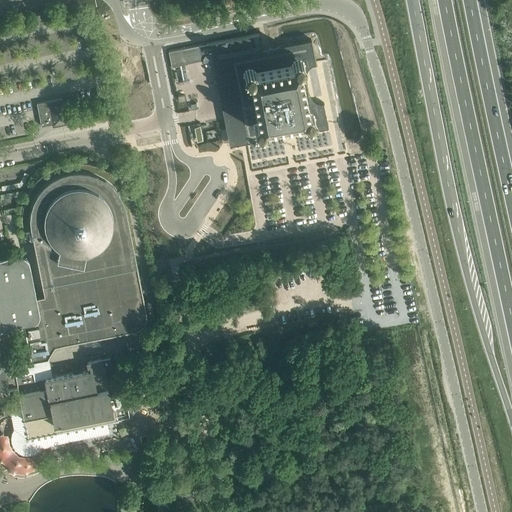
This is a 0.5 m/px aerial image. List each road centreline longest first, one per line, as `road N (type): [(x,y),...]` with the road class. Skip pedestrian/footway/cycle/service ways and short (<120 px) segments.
road 1 (tertiary): [(155,34),(326,4),(355,14),(404,178),(480,511)]
road 2 (trunk): [(411,0),(466,274),(511,418)]
road 3 (trunk): [(444,0),(511,330)]
road 4 (trunk): [(511,198),(470,0)]
road 5 (unclassified): [(166,216),(166,227),(178,233),(194,222),(218,178),(212,167),(199,171)]
